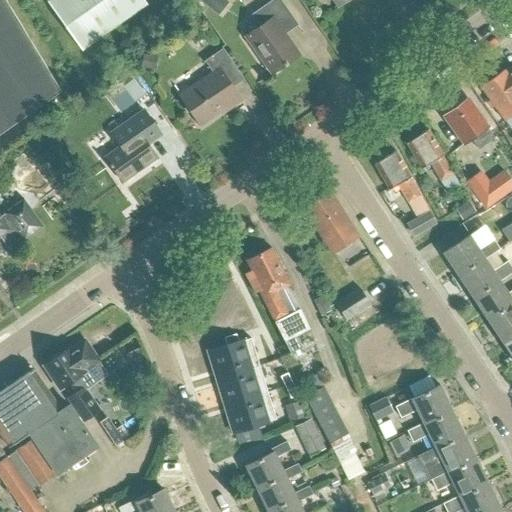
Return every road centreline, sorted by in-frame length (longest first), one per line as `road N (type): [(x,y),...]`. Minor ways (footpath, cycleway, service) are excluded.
road 1 (unclassified): [(504,419),(316,134)]
road 2 (residential): [(219,511),(147,312),(122,270)]
road 3 (tertiary): [(122,270),(316,134)]
road 4 (tertiary): [(316,134),(511,4)]
road 5 (tertiary): [(0,355),(122,270)]
